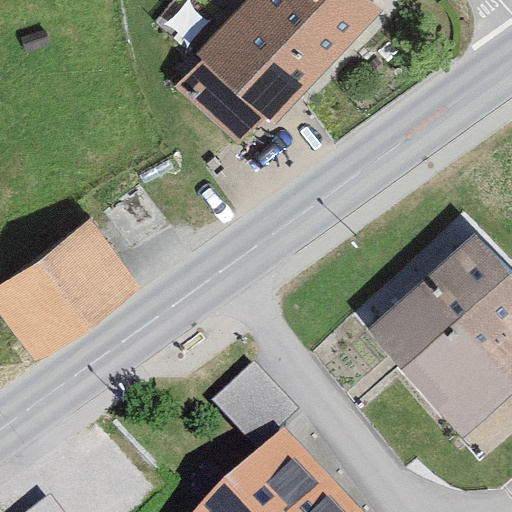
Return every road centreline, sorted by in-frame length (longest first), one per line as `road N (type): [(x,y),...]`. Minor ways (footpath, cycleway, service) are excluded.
road 1 (tertiary): [(511,61),(227,267)]
road 2 (residential): [(227,267),(404,511)]
road 3 (tertiary): [(227,267),(0,429)]
